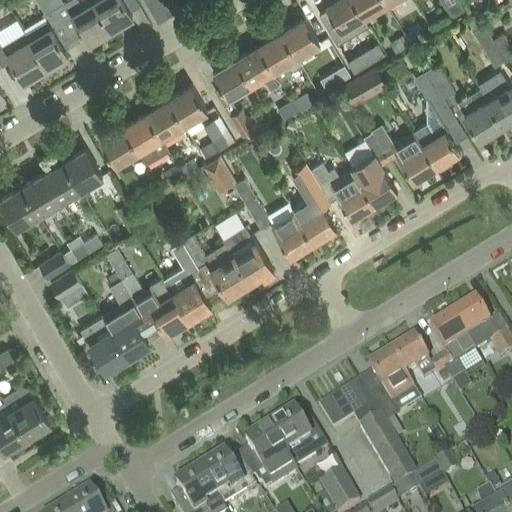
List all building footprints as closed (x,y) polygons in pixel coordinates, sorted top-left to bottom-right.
[(44,15),(24,28),(25,30),(30,39),(47,67),(48,66),(50,70),(62,63),(59,59),(69,54),(66,49),(54,28),(64,22),(50,0),(37,0),(45,11),(43,12),(44,15)] [(63,0),(64,0),(63,0),(50,0),(64,22),(76,43),(86,37),(86,36),(89,41),(111,28),(94,0),(83,7),(79,0),(65,0),(66,0),(65,0),(63,0)] [(94,0),(111,28),(133,15),(130,10),(124,0),(94,0)] [(171,15),(181,9),(176,0),(170,0),(164,4),(171,15)] [(355,0),(332,0),(326,4),(337,21),(339,25),(330,31),(337,43),(370,24),(364,15),(355,0)] [(355,0),(364,15),(387,2),(386,0),(355,0)] [(442,0),(452,16),(465,8),(459,0),(442,0)] [(483,19),(494,13),(490,6),(480,12),(483,19)] [(479,14),(468,21),(473,30),(485,23),(479,14)] [(306,16),(282,30),(297,55),(321,41),(316,33),(306,16)] [(485,23),(473,30),(495,65),(507,58),(502,52),(494,37),(485,23)] [(422,26),(408,34),(413,43),(427,35),(422,26)] [(3,43),(0,38),(0,37),(0,60),(3,65),(12,59),(25,80),(47,67),(25,30),(3,43)] [(282,30),(260,44),(275,69),(286,62),(291,70),(302,64),(282,30)] [(502,52),(511,46),(511,45),(503,31),(494,37),(502,52)] [(408,34),(393,43),(398,52),(413,43),(408,34)] [(282,82),(275,69),(260,44),(237,57),(252,82),(263,76),(271,89),(282,82)] [(511,67),(511,66),(511,46),(502,52),(507,58),(511,67)] [(358,54),(348,60),(355,72),(365,66),(358,54)] [(222,100),(252,82),(237,57),(214,71),(222,85),(215,89),(222,100)] [(456,90),(439,62),(428,68),(440,89),(442,88),(446,96),(456,90)] [(335,69),(341,79),(349,74),(351,73),(345,63),(343,64),(335,69)] [(375,65),(363,72),(372,86),(375,91),(387,84),(375,65)] [(428,68),(414,76),(426,97),(427,121),(414,129),(437,165),(438,165),(439,167),(442,168),(452,162),(449,158),(460,151),(455,143),(444,126),(457,117),(445,97),(446,96),(442,88),(440,89),(428,68)] [(502,68),(478,82),(481,86),(488,97),(504,124),(511,118),(511,85),(511,83),(502,68)] [(193,83),(170,97),(185,122),(191,133),(205,125),(198,114),(208,108),(203,101),(193,83)] [(504,124),(488,97),(481,86),(468,94),(475,105),(465,112),(481,138),(504,124)] [(299,109),(313,101),(308,91),(293,100),(299,109)] [(162,136),(185,122),(170,97),(147,111),(162,136)] [(325,98),(314,105),(320,114),(331,107),(325,98)] [(283,118),(299,109),(293,100),(279,108),(283,118)] [(238,107),(230,113),(243,135),(256,127),(242,105),(238,107)] [(147,162),(170,149),(162,136),(147,111),(124,124),(139,149),(139,150),(147,162)] [(214,153),(229,143),(215,118),(206,123),(215,139),(208,143),(214,153)] [(382,121),(371,129),(372,130),(373,130),(390,158),(398,154),(414,180),(437,165),(414,129),(414,128),(394,140),(382,121)] [(116,163),(139,150),(139,149),(124,124),(101,138),(116,163)] [(354,165),(352,165),(354,169),(361,180),(375,203),(398,189),(382,163),(390,158),(373,130),(372,130),(363,136),(365,138),(374,152),(354,165)] [(374,152),(365,138),(345,151),(354,165),(374,152)] [(87,147),(65,160),(83,190),(103,179),(101,175),(103,174),(97,164),(87,147)] [(186,174),(200,166),(194,155),(179,164),(186,174)] [(218,155),(204,163),(204,164),(209,172),(220,189),(234,181),(218,155)] [(65,160),(44,172),(62,203),(83,190),(65,160)] [(293,168),(291,169),(309,198),(294,208),(296,211),(300,219),(300,218),(314,241),(337,227),(327,210),(323,204),(331,200),(329,196),(311,168),(306,160),(299,164),(293,168)] [(321,162),(311,168),(329,196),(336,192),(338,195),(342,200),(352,217),(375,203),(361,180),(354,169),(341,177),(335,167),(335,166),(329,170),(323,160),(321,162)] [(170,183),(186,174),(179,164),(164,172),(170,183)] [(200,166),(186,174),(190,182),(209,172),(204,164),(200,166)] [(131,190),(141,183),(132,168),(121,174),(131,190)] [(44,172),(23,185),(41,216),(62,203),(44,172)] [(238,181),(235,182),(262,227),(272,221),(268,213),(245,176),(238,181)] [(23,185),(1,198),(18,225),(19,224),(21,228),(41,216),(23,185)] [(274,224),(296,211),(294,208),(290,201),(268,213),(272,221),(274,224)] [(129,202),(118,208),(129,227),(130,229),(141,223),(140,220),(129,202)] [(215,225),(223,237),(246,224),(238,211),(215,225)] [(300,219),(296,211),(274,224),(272,225),(291,255),(314,241),(300,218),(300,219)] [(246,224),(223,237),(225,241),(226,240),(234,253),(250,280),(263,273),(266,277),(275,271),(272,267),(256,240),(247,227),(246,224)] [(194,232),(183,239),(199,265),(208,260),(222,284),(228,294),(250,280),(234,253),(226,240),(225,241),(206,252),(194,232)] [(91,250),(103,243),(97,233),(85,241),(91,250)] [(184,265),(164,277),(189,318),(211,304),(205,295),(198,283),(190,271),(199,265),(183,239),(172,246),(184,265)] [(70,263),(78,258),(91,250),(85,241),(72,248),(64,253),(70,263)] [(119,246),(108,252),(114,264),(125,257),(119,246)] [(49,276),(66,265),(70,263),(64,253),(62,250),(41,263),(49,276)] [(199,265),(190,271),(198,283),(207,277),(199,265)] [(61,295),(83,281),(74,267),(51,281),(61,295)] [(121,303),(103,314),(129,356),(151,342),(149,340),(145,334),(154,328),(122,277),(119,271),(118,269),(108,275),(113,283),(110,284),(121,303)] [(131,271),(122,277),(154,328),(162,323),(166,329),(167,332),(189,318),(164,277),(162,274),(149,282),(152,287),(145,290),(133,270),(131,271)] [(497,337),(489,324),(475,301),(452,316),(474,353),(489,344),(499,361),(511,352),(511,341),(506,331),(497,337)] [(442,307),(422,314),(426,324),(445,316),(442,307)] [(107,369),(129,356),(103,314),(81,328),(90,343),(107,369)] [(458,395),(470,388),(455,364),(474,353),(452,316),(429,330),(443,352),(444,355),(437,360),(444,372),(450,382),(458,395)] [(413,339),(390,353),(404,376),(415,369),(422,382),(434,374),(436,377),(444,372),(437,360),(429,364),(424,356),(413,339)] [(0,351),(0,366),(14,358),(7,347),(0,351)] [(391,433),(398,429),(392,418),(397,415),(391,404),(414,392),(404,376),(390,353),(367,368),(371,373),(359,381),(374,405),(380,415),(386,425),(391,433)] [(444,372),(436,377),(442,387),(450,382),(444,372)] [(364,411),(374,405),(359,381),(349,387),(364,411)] [(51,421),(29,385),(23,384),(18,387),(4,396),(6,399),(28,435),(51,421)] [(353,418),(364,411),(349,387),(338,394),(353,418)] [(343,424),(353,418),(338,394),(328,400),(343,424)] [(0,439),(6,449),(28,435),(6,399),(3,401),(0,402),(0,439)] [(332,431),(343,424),(328,400),(317,406),(332,431)] [(359,428),(380,415),(374,405),(364,411),(353,418),(359,428)] [(299,422),(293,413),(269,428),(285,455),(293,469),(327,448),(320,438),(320,437),(308,417),(299,422)] [(386,425),(380,415),(359,428),(365,438),(386,425)] [(365,438),(371,448),(392,435),(391,433),(386,425),(365,438)] [(249,436),(251,439),(244,444),(250,452),(241,458),(254,478),(258,485),(261,486),(264,491),(295,472),(293,469),(285,455),(269,428),(265,431),(263,427),(249,436)] [(398,445),(392,435),(371,448),(376,458),(398,445)] [(376,458),(382,468),(404,455),(398,445),(376,458)] [(29,484),(58,466),(50,452),(20,469),(29,484)] [(382,468),(388,478),(410,465),(404,455),(382,468)] [(443,478),(458,469),(449,455),(433,463),(434,463),(434,464),(443,478)] [(229,465),(224,456),(217,460),(215,457),(200,466),(202,469),(199,471),(215,497),(215,498),(221,508),(255,488),(237,460),(229,465)] [(443,478),(434,464),(434,463),(415,475),(416,475),(412,478),(418,489),(429,483),(440,477),(441,479),(443,478)] [(396,504),(401,500),(418,489),(412,478),(416,475),(415,475),(410,465),(388,478),(394,488),(389,491),(396,504)] [(180,495),(172,501),(178,511),(199,511),(201,511),(204,509),(206,511),(223,511),(221,508),(215,498),(215,497),(199,471),(196,473),(194,469),(176,480),(179,484),(175,486),(180,495)] [(325,495),(347,482),(341,472),(319,485),(325,495)] [(499,488),(493,476),(484,482),(488,488),(488,487),(492,493),(499,488)] [(440,477),(429,483),(435,495),(448,487),(443,478),(441,479),(440,477)] [(331,505),(353,492),(347,482),(325,495),(331,505)] [(502,511),(498,503),(491,493),(492,493),(488,487),(488,488),(475,495),(478,507),(469,511),(502,511)] [(368,511),(387,511),(398,506),(396,504),(389,491),(365,505),(368,511)] [(334,511),(342,511),(359,502),(353,492),(331,505),(334,511)] [(93,499),(89,493),(65,508),(66,511),(111,511),(108,507),(100,494),(93,499)] [(502,511),(511,511),(511,494),(498,503),(502,511)]
